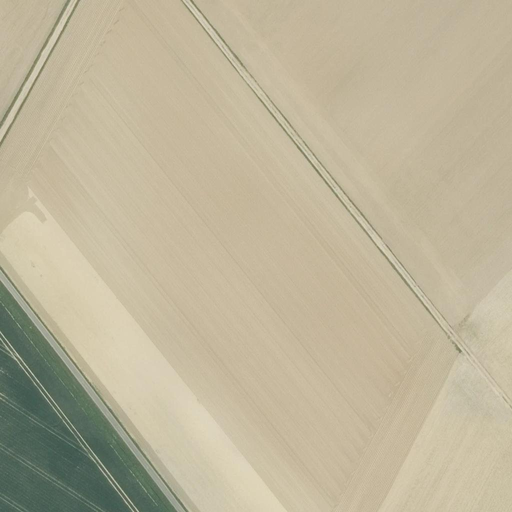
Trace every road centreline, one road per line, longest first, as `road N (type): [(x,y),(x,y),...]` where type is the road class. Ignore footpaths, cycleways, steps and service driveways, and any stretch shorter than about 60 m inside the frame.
road 1 (track): [(185,0),(470,355)]
road 2 (track): [(182,511),(0,277)]
road 3 (track): [(73,0),(0,133)]
